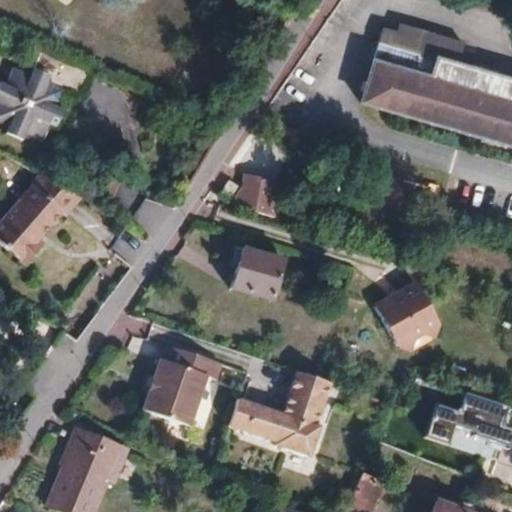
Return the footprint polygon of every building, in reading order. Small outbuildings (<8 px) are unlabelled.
[(511,84),(376,45),(358,103),(511,147),(511,84)] [(28,80),(11,73),(4,89),(0,87),(0,127),(7,130),(4,137),(21,145),(24,138),(41,145),(48,128),(55,131),(63,114),(56,111),(63,94),(47,87),(49,81),(31,73),(28,80)] [(58,215),(61,218),(77,200),(37,178),(0,220),(0,252),(20,270),(40,248),(33,242),(58,215)] [(228,178),(218,194),(227,199),(237,184),(228,178)] [(242,188),(230,207),(273,220),(283,187),(245,179),(242,188)] [(142,198),(130,222),(155,235),(167,211),(142,198)] [(284,259),(245,247),(233,287),(272,299),(284,259)] [(413,286),(371,309),(393,347),(407,352),(410,337),(418,333),(430,339),(433,323),(413,286)] [(202,379),(212,383),(218,368),(164,349),(159,364),(156,362),(140,406),(184,425),(202,379)] [(233,402),(224,428),(267,443),(266,445),(302,459),(313,430),(309,429),(326,383),(318,380),(293,372),(276,417),(233,402)] [(507,405),(469,393),(463,413),(436,404),(426,438),(491,459),(495,444),(511,450),(511,449),(511,429),(500,426),(507,405)] [(184,425),(140,406),(137,413),(182,431),(184,425)] [(55,464),(95,481),(96,478),(103,480),(116,449),(66,427),(51,463),(55,464)] [(81,511),(95,481),(55,464),(39,503),(59,511),(81,511)] [(349,491),(343,489),(334,511),(336,511),(364,511),(376,485),(354,477),(349,491)] [(456,511),(430,502),(426,511),(456,511)]
